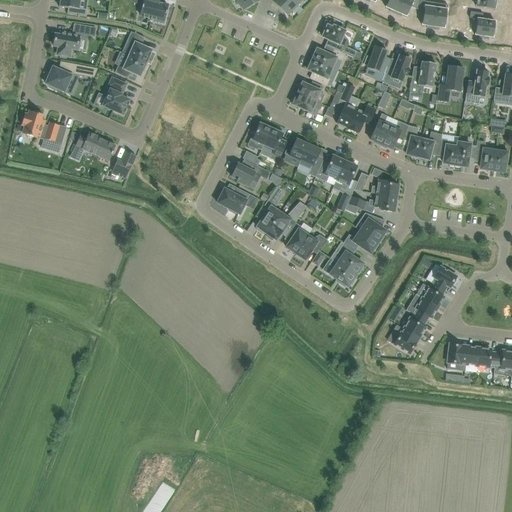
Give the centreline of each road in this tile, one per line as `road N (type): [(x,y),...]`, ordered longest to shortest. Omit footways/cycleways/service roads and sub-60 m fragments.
road 1 (residential): [(409,225),(344,307),(207,217),(201,203),(246,113),(256,105),(272,112)]
road 2 (residential): [(199,3),(140,143),(27,96),(42,14)]
road 3 (residential): [(509,56),(411,41),(333,7)]
road 4 (residential): [(414,175),(272,112)]
